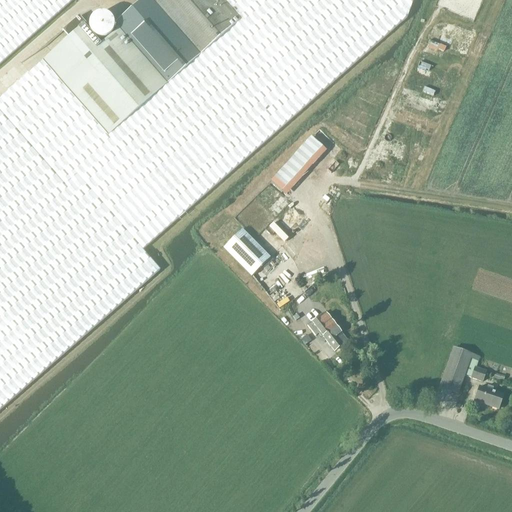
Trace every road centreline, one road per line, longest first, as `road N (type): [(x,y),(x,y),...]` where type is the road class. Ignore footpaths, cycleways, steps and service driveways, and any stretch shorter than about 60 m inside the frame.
road 1 (tertiary): [(304,511),(390,415),(511,449)]
road 2 (unknown): [(390,415),(322,222)]
